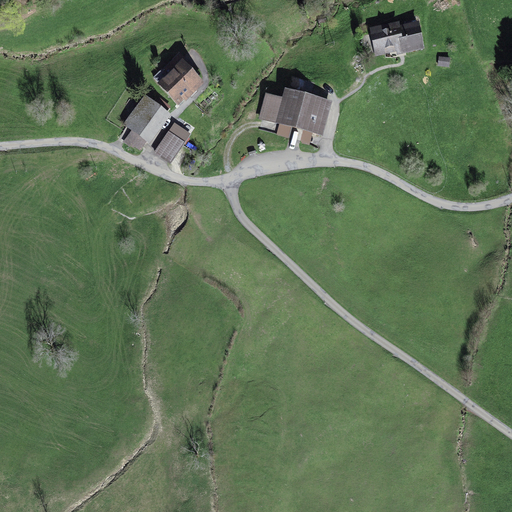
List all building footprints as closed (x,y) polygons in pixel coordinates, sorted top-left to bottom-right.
[(400,24),(370,29),(375,58),(397,54),(397,56),(424,52),(419,25),(400,28),(400,24)] [(180,55),(153,79),(158,85),(157,86),(178,109),(185,103),(186,104),(205,87),(189,71),(192,68),(180,55)] [(450,60),(439,58),(438,68),(449,70),(450,60)] [(266,95),(258,121),(280,127),(277,135),(301,142),(301,143),(309,145),(312,136),(323,139),(333,103),(285,90),(282,99),(266,95)] [(145,98),(122,128),(130,134),(123,143),(130,148),(131,146),(141,153),(147,145),(150,147),(171,118),(166,114),(169,110),(157,102),(155,105),(145,98)] [(174,125),(154,154),(171,166),(191,136),(174,125)]
